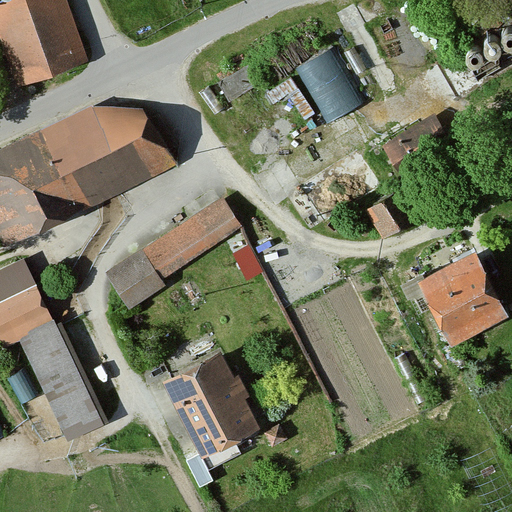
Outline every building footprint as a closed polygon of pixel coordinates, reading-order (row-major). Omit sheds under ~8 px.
[(77,59),(59,0),(0,0),(0,56),(7,79),(77,59)] [(340,42),(299,62),(326,119),(368,99),(340,42)] [(253,61),(219,73),(226,93),(260,81),(253,61)] [(433,108),(457,98),(442,61),(418,71),(433,108)] [(142,112),(82,106),(0,144),(0,234),(1,238),(76,203),(79,208),(103,197),(116,191),(168,166),(142,112)] [(391,187),(360,208),(376,232),(408,212),(391,187)] [(242,222),(223,192),(107,267),(131,305),(166,282),(161,274),(242,222)] [(251,239),(233,248),(248,276),(266,267),(251,239)] [(500,313),(469,249),(417,274),(415,269),(390,281),(406,315),(422,307),(439,342),(500,313)] [(42,290),(24,252),(0,262),(0,346),(14,340),(58,435),(100,416),(58,325),(42,290)] [(226,377),(212,349),(155,379),(194,455),(251,425),(238,399),(244,396),(232,374),(226,377)]
